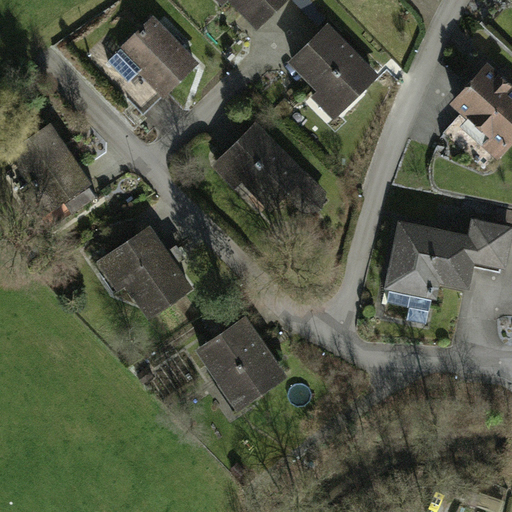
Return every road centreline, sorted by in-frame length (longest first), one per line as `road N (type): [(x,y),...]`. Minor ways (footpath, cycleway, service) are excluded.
road 1 (residential): [(328,336),(396,132),(458,0)]
road 2 (residential): [(328,336),(294,315),(147,165)]
road 3 (residential): [(511,365),(400,361),(328,336)]
road 4 (residential): [(147,165),(283,48)]
road 5 (residential): [(147,165),(36,49)]
